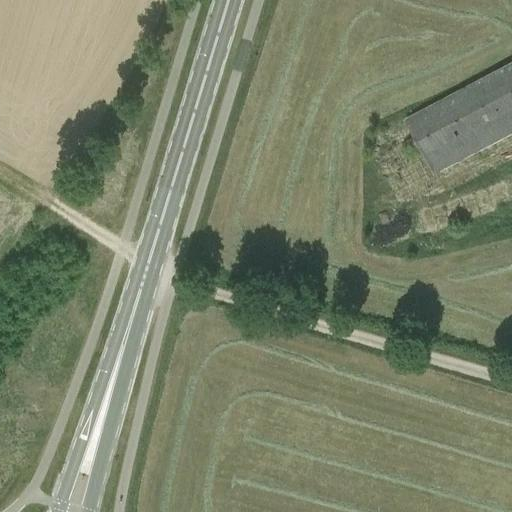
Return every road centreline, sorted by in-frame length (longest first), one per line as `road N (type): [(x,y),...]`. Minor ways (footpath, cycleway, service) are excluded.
road 1 (track): [(0,260),(35,206),(52,203),(171,282),(511,381)]
road 2 (primary): [(96,434),(226,0)]
